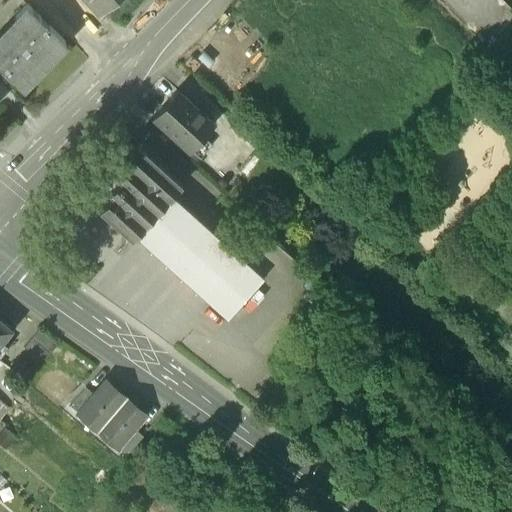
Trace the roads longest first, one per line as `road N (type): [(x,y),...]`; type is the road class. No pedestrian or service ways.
road 1 (secondary): [(0,255),(353,511)]
road 2 (tertiary): [(0,202),(123,72)]
